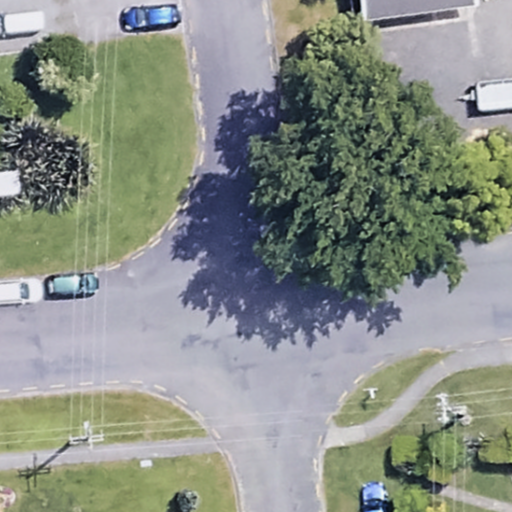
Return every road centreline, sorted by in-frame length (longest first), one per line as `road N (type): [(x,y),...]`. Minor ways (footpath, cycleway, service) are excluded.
road 1 (residential): [(203,0),(235,296)]
road 2 (residential): [(235,296),(511,262)]
road 3 (residential): [(0,321),(235,296)]
road 4 (residential): [(261,511),(235,296)]
